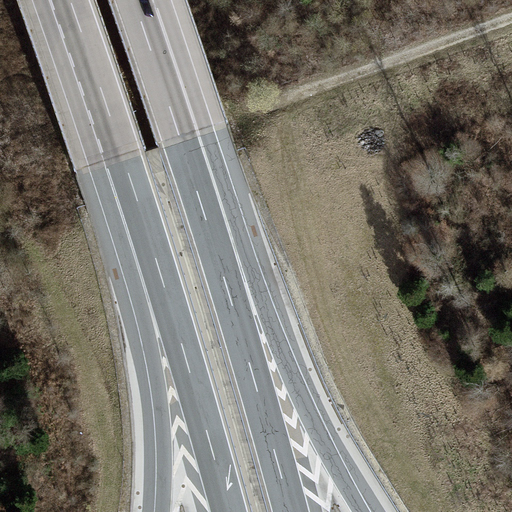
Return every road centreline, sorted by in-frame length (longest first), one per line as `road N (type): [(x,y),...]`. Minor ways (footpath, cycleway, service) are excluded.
road 1 (motorway): [(363,511),(270,325),(171,22),(142,0)]
road 2 (motorway): [(290,511),(135,0)]
road 3 (motorway): [(110,117),(229,511)]
road 4 (motorway): [(110,117),(97,163),(145,325),(157,390),(162,511)]
road 5 (track): [(511,21),(268,104)]
road 6 (motorway): [(70,0),(110,117)]
